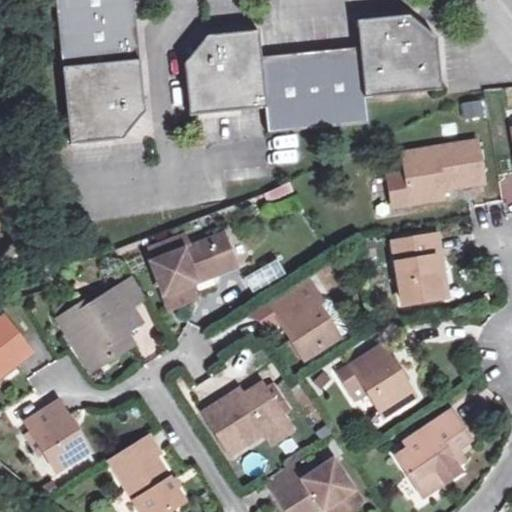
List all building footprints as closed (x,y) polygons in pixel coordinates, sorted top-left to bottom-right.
[(75,143),(124,139),(139,122),(150,109),(141,24),(138,0),(59,0),(66,62),(75,143)] [(269,106),(272,131),(372,122),(370,96),(446,89),(439,35),(426,25),(413,15),(361,18),(363,46),(314,50),(266,55),(263,29),(210,33),(200,45),(187,60),(194,115),(269,106)] [(462,115),(482,114),(481,99),(461,100),(462,115)] [(406,157),(409,172),(413,195),(414,202),(449,196),(448,186),(487,179),(480,139),(418,149),(406,157)] [(396,199),(413,195),(409,172),(393,175),(396,199)] [(511,173),(500,174),(503,211),(511,210),(511,173)] [(438,259),(447,257),(443,234),(398,242),(408,303),(444,297),(438,259)] [(194,285),(201,283),(199,275),(237,262),(226,237),(188,251),(187,247),(192,245),(189,236),(154,250),(159,262),(157,263),(176,309),(200,300),(194,285)] [(248,289),(282,272),(275,257),(241,275),(248,289)] [(454,296),(447,257),(438,259),(444,297),(454,296)] [(239,268),(237,262),(199,275),(201,283),(239,268)] [(77,311),(61,322),(93,372),(118,357),(111,345),(130,334),(144,324),(134,308),(148,300),(135,280),(100,301),(98,299),(77,311)] [(310,360),(344,337),(325,307),(328,303),(314,282),(275,306),(310,360)] [(57,316),(61,322),(77,311),(74,307),(57,316)] [(9,316),(0,323),(0,381),(37,352),(9,316)] [(111,345),(118,357),(137,345),(130,334),(111,345)] [(362,403),(374,395),(389,418),(421,399),(389,349),(345,377),(362,403)] [(279,382),(271,387),(282,405),(291,401),(279,382)] [(238,401),(234,395),(209,411),(237,454),(291,418),(289,415),(282,405),(271,387),(267,383),(250,393),(238,401)] [(246,387),(234,395),(238,401),(250,393),(246,387)] [(297,410),(291,401),(282,405),(289,415),(297,410)] [(30,426),(35,435),(47,455),(58,473),(91,453),(64,406),(30,426)] [(457,444),(462,450),(476,440),(458,413),(420,437),(425,444),(414,450),(404,457),(425,490),(446,476),(450,482),(466,473),(461,465),(450,448),(457,444)] [(47,455),(35,435),(29,439),(40,458),(47,455)] [(411,443),(414,450),(425,444),(420,437),(411,443)] [(154,439),(114,464),(144,511),(173,511),(188,503),(159,458),(164,454),(154,439)] [(468,460),(462,450),(457,444),(450,448),(461,465),(468,460)] [(317,460),(303,468),(311,480),(325,472),(317,460)] [(274,481),(293,511),(316,511),(328,505),(331,511),(332,511),(338,509),(340,511),(356,511),(368,504),(340,462),(325,472),(311,480),(306,484),(295,468),(274,481)] [(299,465),(295,468),(306,484),(311,480),(303,468),(299,465)] [(429,496),(450,482),(446,476),(425,490),(429,496)] [(56,496),(68,488),(60,477),(48,484),(56,496)]
